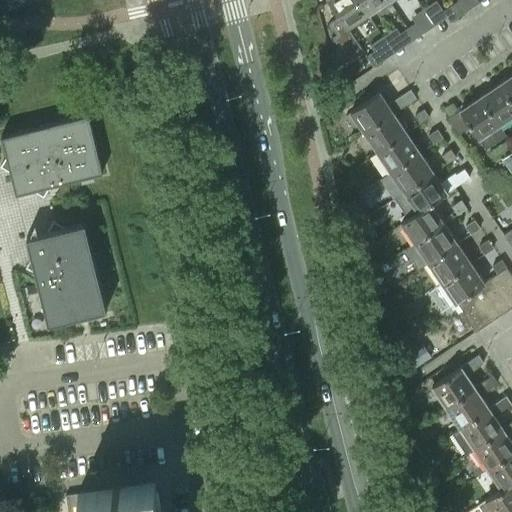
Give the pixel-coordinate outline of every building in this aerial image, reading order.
[(371,16),(369,13),(368,13),(358,0),(328,0),(338,15),(329,22),(336,34),(332,36),(340,47),(336,50),(344,61),(362,48),(348,27),(356,21),(359,24),(371,16)] [(358,0),(368,13),(369,13),(377,7),(379,10),(391,2),(389,0),(358,0)] [(459,0),(458,0),(451,5),(458,16),(466,10),(459,0)] [(442,11),(450,21),(458,16),(451,5),(442,11)] [(415,22),(407,28),(414,38),(423,33),(415,22)] [(414,38),(407,28),(399,33),(406,44),(414,38)] [(366,56),(373,66),(382,61),(374,50),(366,56)] [(511,73),(500,82),(511,99),(511,73)] [(511,114),(511,99),(500,82),(480,95),(499,124),(511,114)] [(410,89),(387,104),(393,111),(415,97),(410,89)] [(387,104),(379,91),(350,111),(364,131),(393,111),(387,104)] [(506,134),(499,124),(480,95),(459,109),(485,148),(506,134)] [(423,109),(414,115),(420,122),(429,116),(423,109)] [(393,111),(364,131),(377,151),(406,132),(393,111)] [(88,113),(1,134),(6,155),(0,165),(10,172),(15,192),(35,188),(44,193),(44,192),(49,184),(102,171),(88,113)] [(433,142),(442,136),(437,128),(428,134),(433,142)] [(406,132),(377,151),(391,171),(420,151),(406,132)] [(447,162),(456,156),(450,148),(441,154),(447,162)] [(420,151),(391,171),(404,191),(433,171),(420,151)] [(464,168),(455,174),(460,182),(469,176),(464,168)] [(433,171),(404,191),(417,210),(418,211),(431,202),(447,192),(433,171)] [(457,213),(466,207),(461,199),(452,205),(457,213)] [(418,211),(417,210),(401,221),(415,242),(444,222),(431,203),(431,202),(418,211)] [(470,233),(479,227),(474,219),(465,225),(470,233)] [(53,220),(47,230),(26,235),(32,256),(26,264),(35,269),(48,322),(107,308),(85,221),(64,226),(53,220)] [(444,222),(415,242),(428,262),(457,242),(444,222)] [(511,227),(503,234),(511,246),(511,227)] [(484,253),(493,247),(487,239),(478,245),(484,253)] [(457,242),(428,262),(442,282),(471,262),(457,242)] [(492,291),(502,284),(511,277),(511,275),(501,259),(492,265),(497,273),(484,282),(471,262),(442,282),(462,312),(473,304),(482,298),(492,291)] [(511,277),(502,284),(511,299),(511,277)] [(511,299),(502,284),(492,291),(505,310),(511,305),(511,299)] [(505,310),(492,291),(482,298),(495,317),(505,310)] [(482,298),(473,304),(485,323),(495,317),(482,298)] [(473,304),(462,312),(475,331),(485,323),(473,304)] [(478,353),(432,385),(446,406),(476,386),(475,385),(474,386),(467,374),(483,361),(478,353)] [(492,374),(475,385),(476,386),(446,406),(460,427),(490,407),(489,406),(488,406),(481,395),(497,382),(492,374)] [(502,427),(494,415),(511,402),(506,394),(489,406),(490,407),(460,427),(452,432),(465,452),(473,447),(503,427),(503,426),(502,427)] [(511,420),(503,426),(503,427),(473,447),(487,468),(511,451),(511,441),(508,436),(511,433),(511,420)] [(511,451),(487,468),(501,488),(501,489),(511,481),(511,451)] [(83,511),(161,511),(157,479),(80,490),(83,511)] [(511,481),(501,489),(501,488),(484,499),(485,500),(478,505),(482,511),(509,511),(511,511),(511,481)]
